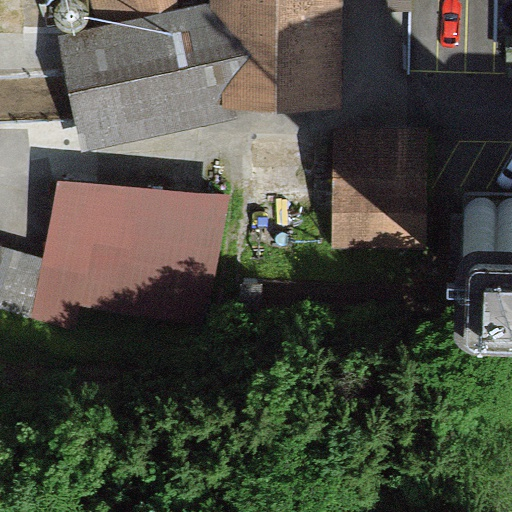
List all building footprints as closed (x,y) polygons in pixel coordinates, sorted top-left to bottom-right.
[(218,0),(219,6),(177,14),(174,0),(87,0),(94,30),(62,37),(86,155),(238,125),(236,113),(343,114),(343,0),(218,0)] [(511,0),(416,0),(414,65),(511,68),(511,0)] [(423,259),(427,136),(333,133),(328,256),(423,259)] [(214,198),(63,182),(38,260),(0,247),(0,307),(58,324),(88,288),(202,306),(214,198)] [(511,197),(469,198),(469,341),(511,341),(511,197)]
